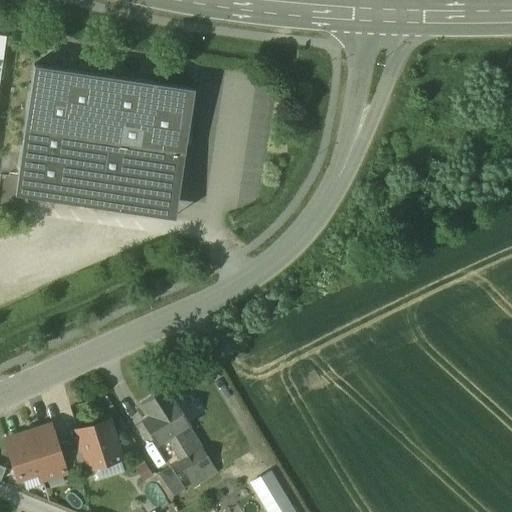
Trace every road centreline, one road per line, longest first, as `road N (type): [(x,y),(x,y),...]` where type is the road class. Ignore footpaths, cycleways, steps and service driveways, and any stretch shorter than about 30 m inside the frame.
road 1 (residential): [(0,393),(286,257),(344,180),(378,81),(388,13)]
road 2 (secondary): [(388,13),(224,0)]
road 3 (secondary): [(388,13),(511,9)]
